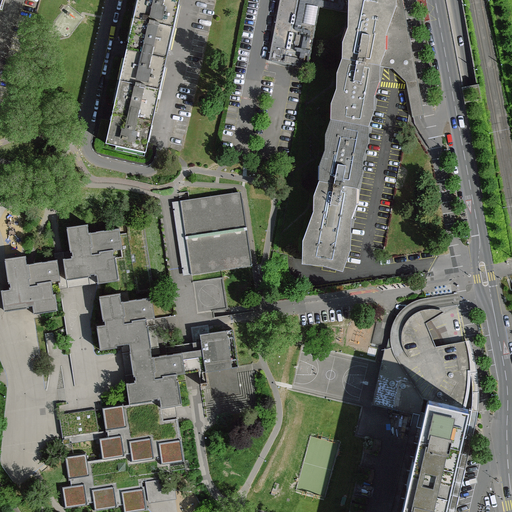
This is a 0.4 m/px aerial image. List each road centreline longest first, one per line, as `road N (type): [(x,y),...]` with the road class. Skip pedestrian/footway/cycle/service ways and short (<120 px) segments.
road 1 (tertiary): [(435,0),(506,379),(503,433),(511,479)]
road 2 (primary): [(455,0),(511,254)]
road 3 (primary): [(477,0),(511,215)]
road 4 (primary): [(511,134),(481,0)]
